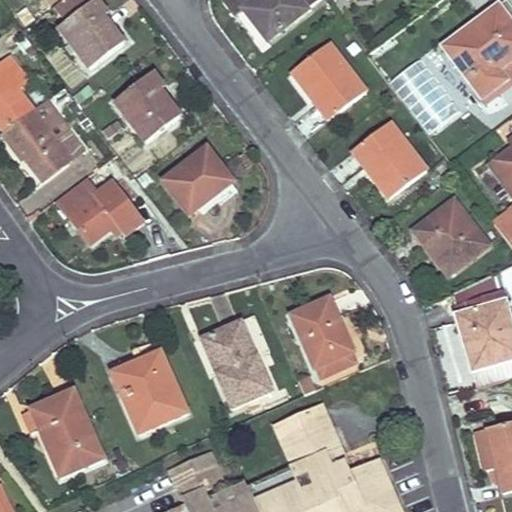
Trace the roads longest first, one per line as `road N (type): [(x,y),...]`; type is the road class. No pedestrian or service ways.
road 1 (residential): [(37,306),(344,227)]
road 2 (residential): [(451,511),(406,324),(344,227)]
road 3 (residential): [(344,227),(160,0)]
